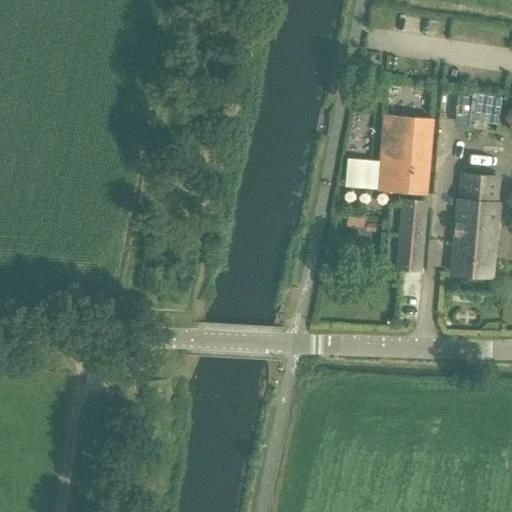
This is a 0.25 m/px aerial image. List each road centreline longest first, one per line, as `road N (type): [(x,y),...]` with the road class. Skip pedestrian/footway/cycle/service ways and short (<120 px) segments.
road 1 (unclassified): [(511,354),(85,334)]
road 2 (unclassified): [(60,511),(85,334)]
